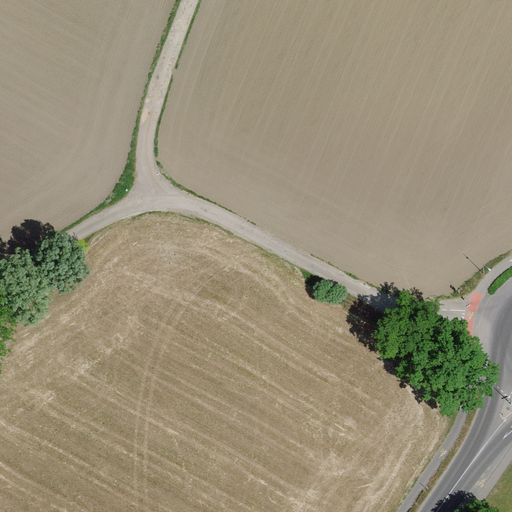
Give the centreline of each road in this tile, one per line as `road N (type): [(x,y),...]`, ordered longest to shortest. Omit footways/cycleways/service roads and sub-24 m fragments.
road 1 (track): [(499,316),(377,301),(214,213),(166,202),(116,212),(0,283)]
road 2 (track): [(154,202),(147,135),(191,0)]
road 3 (secondary): [(437,511),(511,403)]
